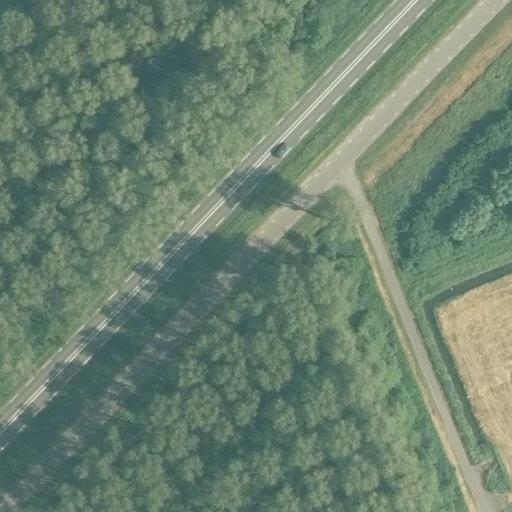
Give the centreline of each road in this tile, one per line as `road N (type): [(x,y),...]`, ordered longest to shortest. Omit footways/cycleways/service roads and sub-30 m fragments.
road 1 (unclassified): [(1,511),(488,0)]
road 2 (primary): [(0,434),(418,0)]
